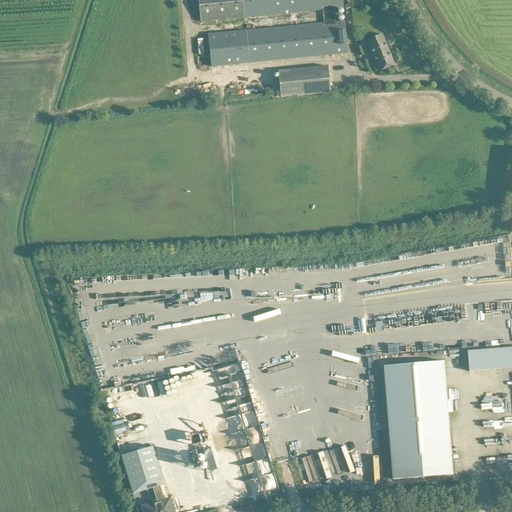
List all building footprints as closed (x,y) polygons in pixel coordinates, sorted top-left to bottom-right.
[(208,34),(211,66),(249,63),(347,53),(344,21),(335,22),(334,9),(343,8),(342,0),(198,0),(201,22),(244,18),(322,10),(323,23),(208,34)] [(382,34),(367,40),(376,62),(379,70),(394,64),(382,34)] [(278,71),(281,97),(331,93),(328,66),(278,71)] [(511,368),(511,347),(467,351),(469,371),(511,368)] [(453,474),(444,361),(383,366),(392,479),(453,474)] [(255,425),(260,424),(243,363),(218,370),(221,382),(218,383),(224,404),(240,399),(246,419),(253,417),(255,425)] [(124,424),(113,427),(115,434),(126,431),(124,424)] [(144,507),(145,511),(172,511),(169,500),(165,501),(160,486),(164,484),(153,446),(121,456),(133,494),(146,490),(151,505),(144,507)]
